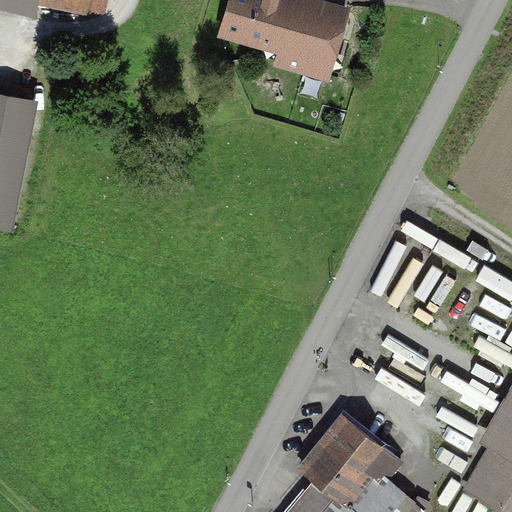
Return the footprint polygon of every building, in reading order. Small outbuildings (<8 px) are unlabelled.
[(60,0),(102,10),(104,0),(60,0)] [(335,0),(233,0),(224,34),(336,63),(351,4),(335,0)] [(56,90),(0,77),(0,229),(24,235),(56,90)] [(511,511),(511,403),(493,435),(502,441),(470,494),(501,511),(511,511)] [(379,469),(398,447),(350,407),(303,462),(318,475),(351,503),(379,469)] [(430,511),(379,469),(351,503),(343,511),(430,511)] [(318,475),(286,511),(343,511),(351,503),(318,475)]
